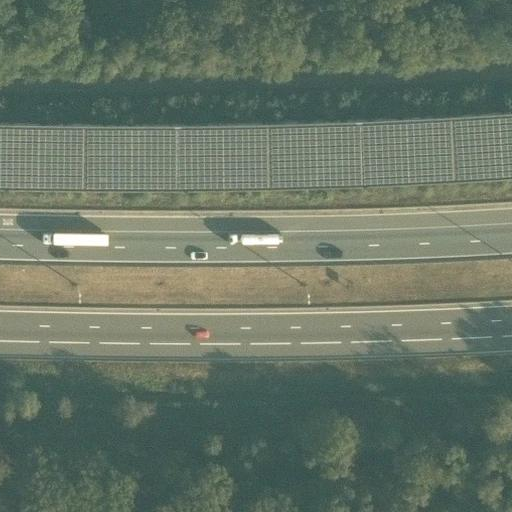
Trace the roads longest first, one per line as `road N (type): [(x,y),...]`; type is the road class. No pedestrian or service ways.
road 1 (unclassified): [(511,79),(0,86)]
road 2 (motorway): [(511,232),(0,238)]
road 3 (motorway): [(0,327),(511,324)]
